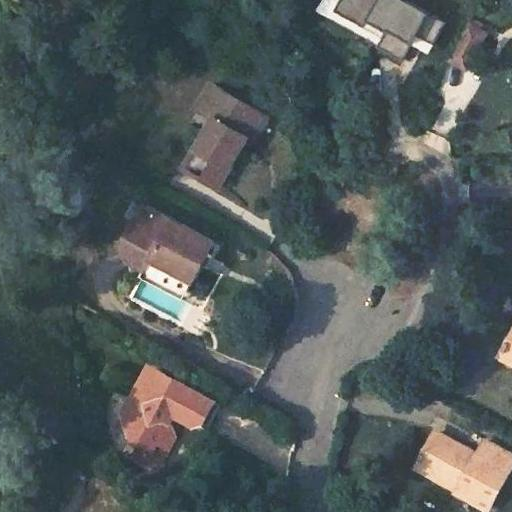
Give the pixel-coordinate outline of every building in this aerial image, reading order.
[(331,9),(336,0),(318,0),(314,8),(357,31),(361,25),(331,9)] [(385,30),(376,46),(401,59),(410,43),(415,34),(430,42),(442,21),(405,0),(336,0),(331,9),(361,25),(365,19),(385,30)] [(487,30),(470,20),(451,55),(468,64),(487,30)] [(415,34),(410,43),(426,51),(430,42),(415,34)] [(213,190),(240,145),(235,141),(240,131),(250,138),(263,116),(209,84),(194,109),(220,123),(211,137),(201,131),(179,170),(213,190)] [(192,278),(201,261),(207,264),(218,243),(142,203),(122,241),(130,268),(182,296),(191,278),(192,278)] [(511,334),(509,340),(505,338),(501,346),(504,349),(501,353),(511,359),(511,334)] [(156,439),(167,445),(174,433),(171,424),(170,418),(173,411),(181,416),(205,428),(219,400),(158,368),(142,372),(121,410),(127,434),(152,447),(156,439)] [(181,416),(173,411),(170,418),(171,424),(178,422),(181,416)] [(462,486),(490,501),(511,460),(511,450),(487,437),(480,452),(437,428),(427,448),(422,446),(417,454),(422,457),(419,463),(447,478),(455,464),(469,472),(462,486)]
